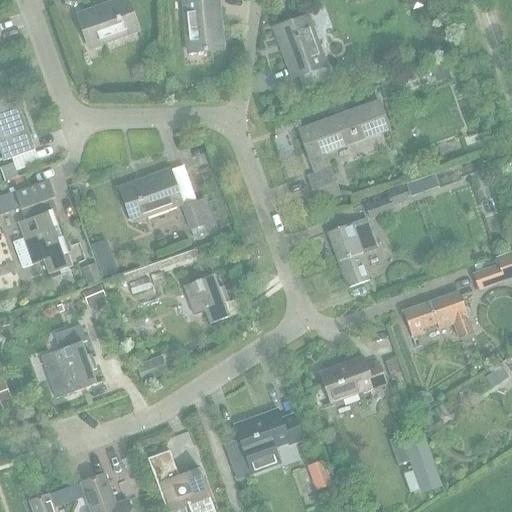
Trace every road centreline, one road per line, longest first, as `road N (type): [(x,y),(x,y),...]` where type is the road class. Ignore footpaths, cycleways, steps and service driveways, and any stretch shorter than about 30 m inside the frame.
road 1 (residential): [(74,439),(160,413),(300,318)]
road 2 (residential): [(300,318),(236,120)]
road 3 (residential): [(236,120),(79,120)]
road 4 (residential): [(79,120),(58,94),(25,0)]
